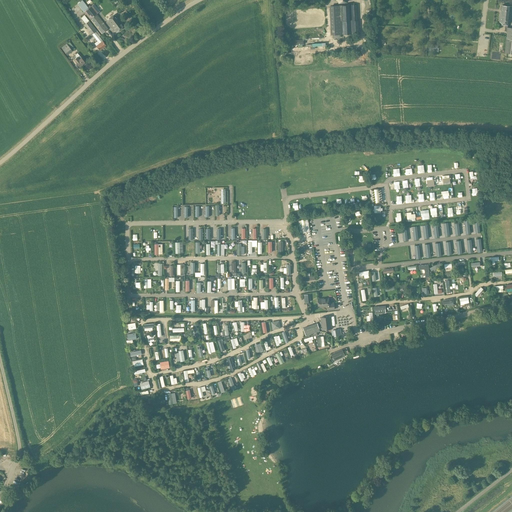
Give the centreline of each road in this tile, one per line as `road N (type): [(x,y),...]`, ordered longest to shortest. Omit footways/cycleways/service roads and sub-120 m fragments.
road 1 (unclassified): [(0,162),(115,59),(197,0)]
road 2 (unclassified): [(353,327),(378,333),(511,304)]
